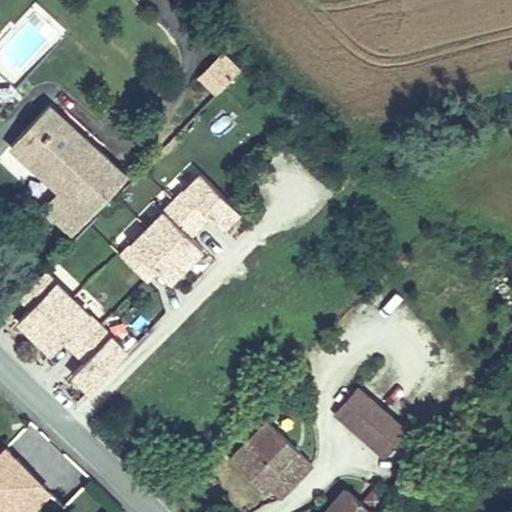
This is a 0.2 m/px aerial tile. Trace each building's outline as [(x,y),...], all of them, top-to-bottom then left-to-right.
[(164,0),(185,16),(197,0),(164,0)] [(221,96),(245,73),(217,44),(194,67),(221,96)] [(63,195),(85,214),(124,171),(50,104),(11,148),(63,195)] [(221,109),(210,121),(224,134),(235,121),(221,109)] [(191,185),(107,265),(131,290),(142,279),(155,293),(189,260),(176,247),(197,227),(210,240),(227,223),(191,185)] [(73,228),(85,214),(63,195),(51,208),(73,228)] [(30,277),(5,301),(15,312),(2,325),(34,359),(48,346),(68,367),(54,380),(71,397),(110,361),(30,277)] [(354,394),(334,421),(382,456),(402,428),(354,394)] [(259,439),(228,476),(253,497),(260,490),(278,505),(303,475),(259,439)] [(0,508),(9,500),(17,508),(38,487),(0,449),(0,508)] [(9,500),(0,508),(0,511),(29,511),(46,496),(38,487),(17,508),(9,500)] [(322,511),(360,511),(339,493),(322,511)]
